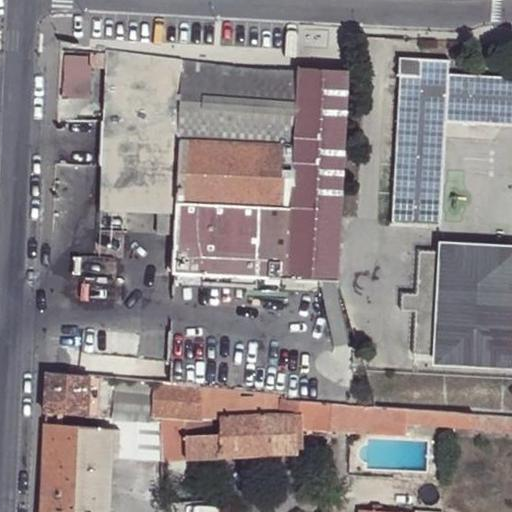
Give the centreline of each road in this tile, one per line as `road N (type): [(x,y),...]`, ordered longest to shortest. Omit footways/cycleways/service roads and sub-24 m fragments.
road 1 (tertiary): [(23,0),(1,511)]
road 2 (residential): [(511,8),(467,17),(151,0)]
road 3 (unknown): [(138,312),(302,318)]
